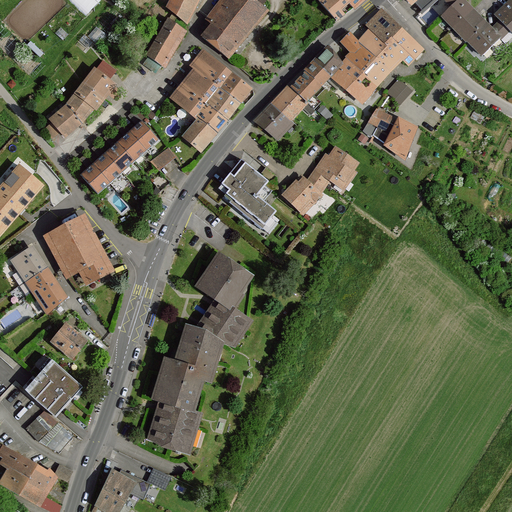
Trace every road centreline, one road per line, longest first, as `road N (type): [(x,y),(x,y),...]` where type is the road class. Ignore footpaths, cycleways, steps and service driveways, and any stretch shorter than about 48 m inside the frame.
road 1 (tertiary): [(156,263),(183,197),(233,129),(377,0)]
road 2 (tertiary): [(71,511),(156,263)]
road 3 (unclassified): [(0,87),(114,236),(156,263)]
road 4 (residential): [(387,0),(472,87),(511,110)]
